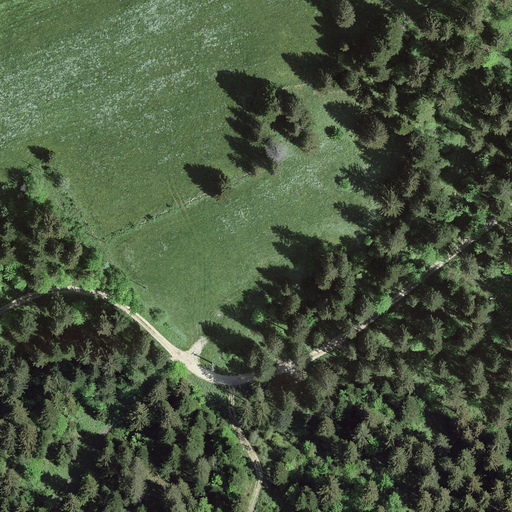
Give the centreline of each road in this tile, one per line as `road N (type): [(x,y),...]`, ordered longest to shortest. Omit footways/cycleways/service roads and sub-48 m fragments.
road 1 (track): [(0,313),(40,293),(86,290),(135,312),(214,382),(258,381),(315,364),(511,212)]
road 2 (track): [(250,511),(257,455),(214,382)]
